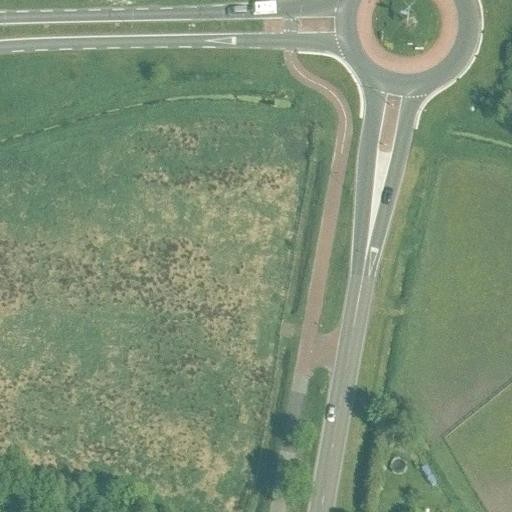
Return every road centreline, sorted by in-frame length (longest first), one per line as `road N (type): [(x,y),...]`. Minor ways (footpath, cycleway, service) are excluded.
road 1 (secondary): [(0,49),(348,45)]
road 2 (secondary): [(341,0),(233,13),(0,20)]
road 3 (unclassified): [(349,345),(305,355),(277,511)]
road 4 (secondary): [(362,275),(408,111),(424,84)]
road 5 (secondary): [(372,76),(362,275)]
road 6 (secondary): [(320,511),(349,345)]
